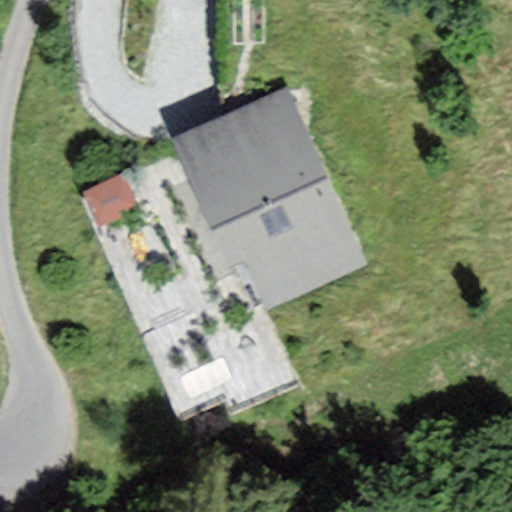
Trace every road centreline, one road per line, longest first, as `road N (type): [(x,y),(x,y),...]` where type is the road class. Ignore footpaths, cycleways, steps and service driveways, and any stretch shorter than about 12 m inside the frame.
road 1 (unclassified): [(0,260),(34,394),(30,424),(0,446)]
road 2 (unclassified): [(31,0),(0,116)]
